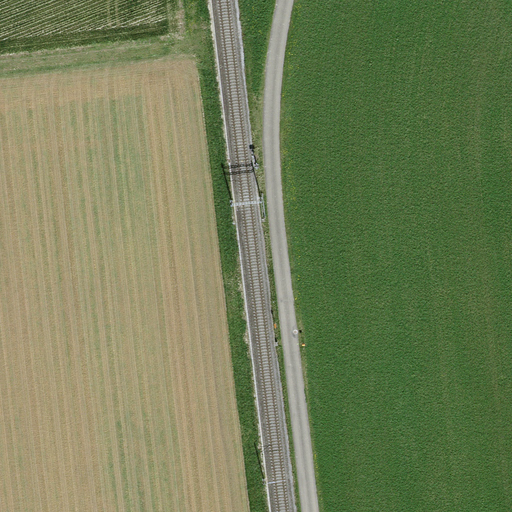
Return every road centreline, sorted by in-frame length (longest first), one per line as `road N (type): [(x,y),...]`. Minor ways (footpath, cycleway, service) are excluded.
road 1 (unclassified): [(310,511),(271,157),(285,0)]
road 2 (track): [(0,68),(169,48)]
